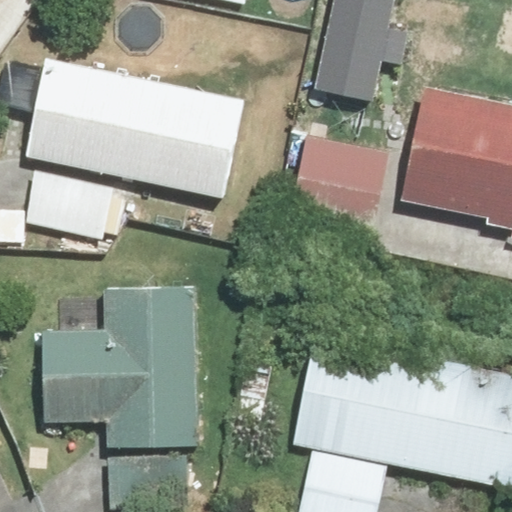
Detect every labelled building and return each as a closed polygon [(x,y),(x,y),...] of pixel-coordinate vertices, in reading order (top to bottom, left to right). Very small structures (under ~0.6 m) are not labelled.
[(46,58),(24,159),(223,202),(245,100),(46,58)] [(511,107),(422,89),(398,205),(511,227),(511,107)] [(386,145),(305,135),(295,217),(377,226),(386,145)] [(123,240),(130,199),(109,195),(111,183),(34,169),(24,221),(123,240)] [(198,447),(194,291),(102,293),(103,331),(41,333),(44,423),(106,422),(108,511),(186,511),(185,447),(198,447)] [(511,375),(314,337),(292,448),(511,491),(511,375)]
